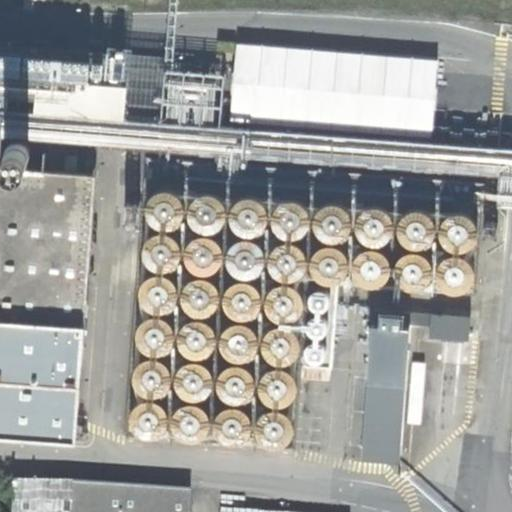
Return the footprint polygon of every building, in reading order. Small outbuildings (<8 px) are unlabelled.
[(0,53),(0,122),(162,136),(167,67),(0,53)] [(14,138),(10,140),(7,144),(6,149),(7,154),(9,158),(13,161),(18,162),(23,161),(27,158),(30,154),(31,150),(30,145),(28,141),(24,138),(19,137),(14,138)] [(485,181),(146,155),(145,161),(126,435),(295,448),(307,279),(477,292),(485,190),(485,181)] [(38,437),(77,440),(96,172),(0,165),(0,410),(40,414),(38,437)] [(370,372),(364,460),(402,462),(408,375),(411,322),(431,324),(431,335),(470,338),(472,315),(432,313),(375,309),(374,320),(370,372)] [(10,481),(9,511),(69,511),(70,483),(10,481)] [(189,511),(191,490),(70,483),(69,511),(189,511)]
